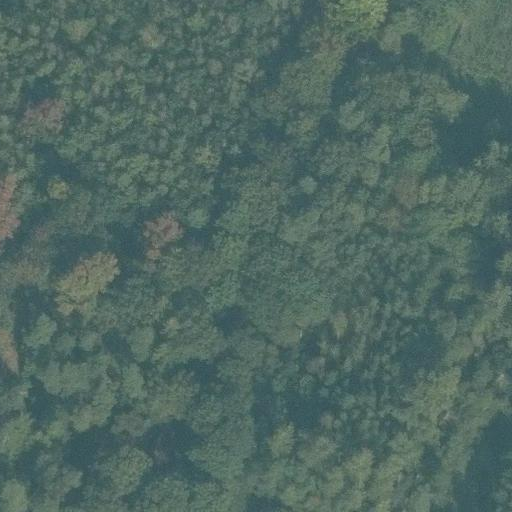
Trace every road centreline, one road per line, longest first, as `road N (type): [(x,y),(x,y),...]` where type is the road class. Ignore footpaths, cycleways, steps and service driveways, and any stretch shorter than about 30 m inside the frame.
road 1 (track): [(386,0),(138,511)]
road 2 (track): [(222,339),(0,234)]
